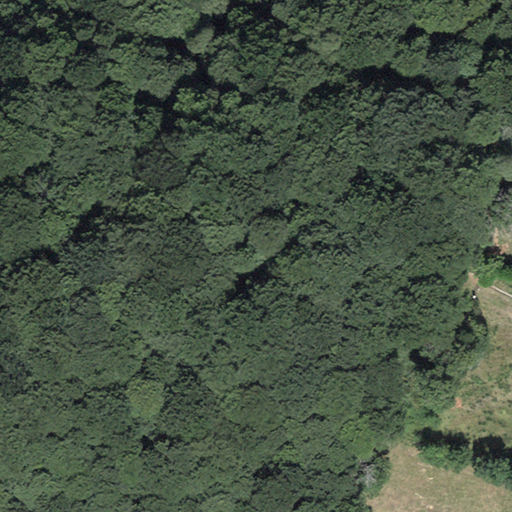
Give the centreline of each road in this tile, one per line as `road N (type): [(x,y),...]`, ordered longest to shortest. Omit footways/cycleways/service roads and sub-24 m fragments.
road 1 (track): [(0,241),(315,205),(465,150),(511,145)]
road 2 (track): [(465,150),(471,201),(450,252),(455,274),(511,307)]
